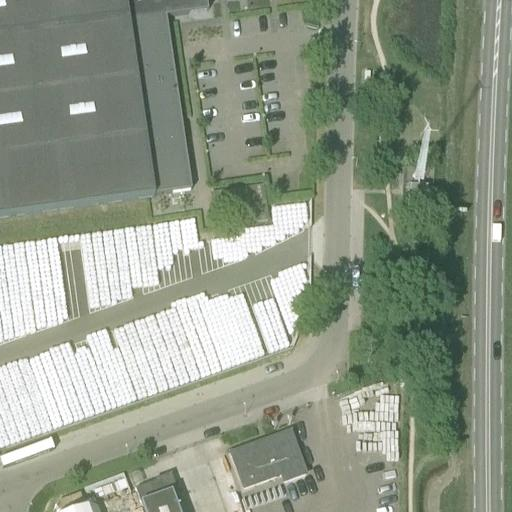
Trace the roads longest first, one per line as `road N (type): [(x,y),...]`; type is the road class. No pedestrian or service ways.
road 1 (unclassified): [(0,486),(335,369),(344,0)]
road 2 (primary): [(487,511),(499,0)]
